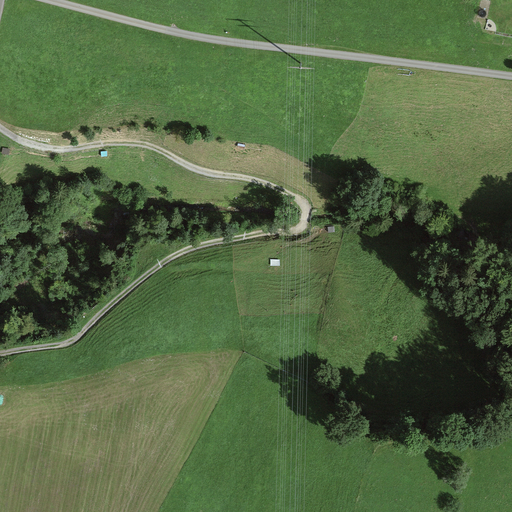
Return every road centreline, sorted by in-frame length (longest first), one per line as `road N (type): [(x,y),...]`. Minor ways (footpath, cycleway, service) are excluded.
road 1 (track): [(0,125),(45,146),(152,145),(203,170),(280,189),(305,212),(292,229),(172,256),(65,343),(0,354)]
road 2 (residential): [(511,76),(184,34),(51,0)]
